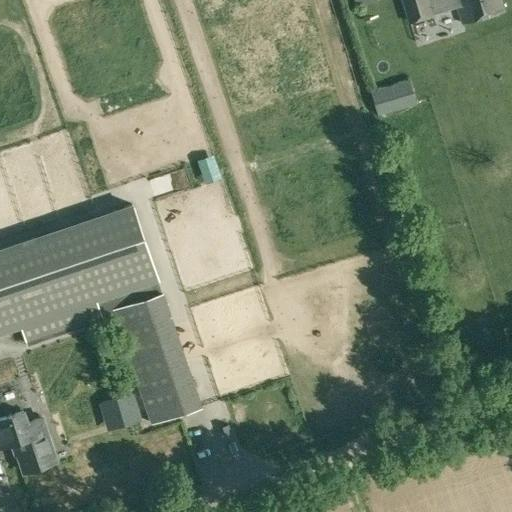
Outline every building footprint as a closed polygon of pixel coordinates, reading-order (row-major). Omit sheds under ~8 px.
[(401,0),(409,22),(457,7),(462,22),(504,9),(501,0),(401,0)] [(370,90),(378,115),(417,104),(409,79),(370,90)] [(110,296),(150,421),(201,407),(160,292),(157,280),(131,204),(0,248),(0,333),(20,326),(26,342),(101,316),(96,300),(110,296)] [(214,363),(203,366),(212,395),(223,392),(214,363)] [(114,428),(147,419),(140,392),(106,401),(114,428)] [(0,445),(12,442),(13,446),(15,445),(24,471),(56,460),(42,416),(27,421),(23,410),(0,417),(0,445)]
